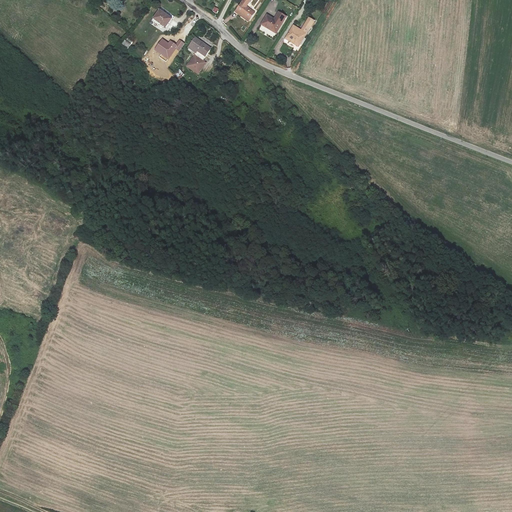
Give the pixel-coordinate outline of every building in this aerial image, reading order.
[(243,0),(235,12),(249,22),(254,15),(245,8),(246,4),(248,6),(251,0),(243,0)] [(172,18),(159,10),(153,18),(166,27),(172,18)] [(274,36),(284,18),(277,14),(273,21),(265,17),(260,28),(274,36)] [(293,27),(284,41),(298,49),(299,47),(301,48),(304,41),(303,40),(312,21),(308,18),(301,31),(293,27)] [(195,37),(189,45),(197,51),(186,66),(191,70),(193,67),(199,71),(205,62),(202,60),(210,49),(195,37)] [(128,49),(131,44),(125,40),(121,44),(128,49)] [(179,69),(175,75),(179,78),(183,72),(179,69)]
